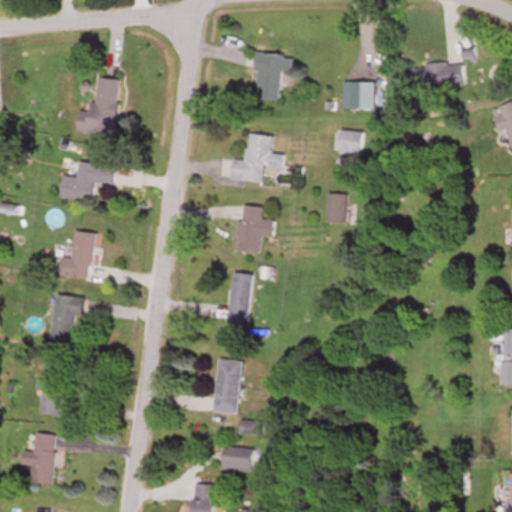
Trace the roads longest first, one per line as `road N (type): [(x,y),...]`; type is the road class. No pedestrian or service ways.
road 1 (residential): [(128,511),(189,0)]
road 2 (residential): [(511,17),(479,0),(189,5)]
road 3 (residential): [(0,24),(189,5)]
